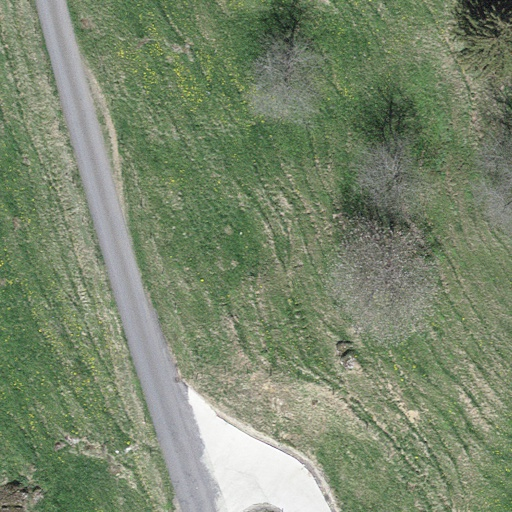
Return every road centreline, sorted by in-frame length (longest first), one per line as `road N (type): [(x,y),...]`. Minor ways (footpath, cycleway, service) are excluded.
road 1 (unclassified): [(53,0),(92,160),(201,511)]
road 2 (track): [(308,511),(275,476),(233,469),(190,486)]
